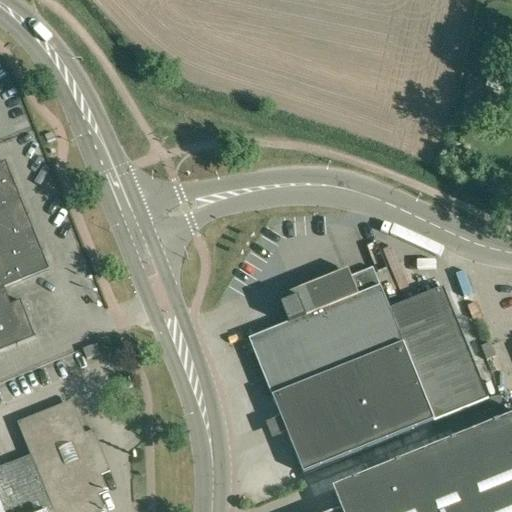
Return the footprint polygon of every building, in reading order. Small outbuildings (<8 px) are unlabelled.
[(0,351),(35,337),(21,301),(12,304),(5,288),(50,270),(6,161),(0,163),(0,351)] [(407,348),(390,310),(373,269),(336,284),(334,280),(315,288),(316,292),(297,299),(335,378),(407,348)] [(411,346),(442,419),(489,400),(443,288),(390,310),(407,348),(411,346)] [(273,398),(274,401),(335,378),(297,299),(294,293),(280,298),(283,305),(281,306),(289,325),(249,341),(272,398),(273,398)] [(491,343),(481,347),(487,360),(496,357),(491,343)] [(87,360),(101,355),(97,345),(84,350),(87,360)] [(335,378),(274,401),(304,474),(434,422),(442,419),(411,346),(407,348),(335,378)] [(0,511),(99,511),(102,511),(95,495),(104,491),(97,475),(106,471),(92,436),(83,440),(70,407),(23,426),(34,455),(0,469),(0,511)] [(511,511),(511,418),(334,490),(342,510),(336,511),(511,511)]
